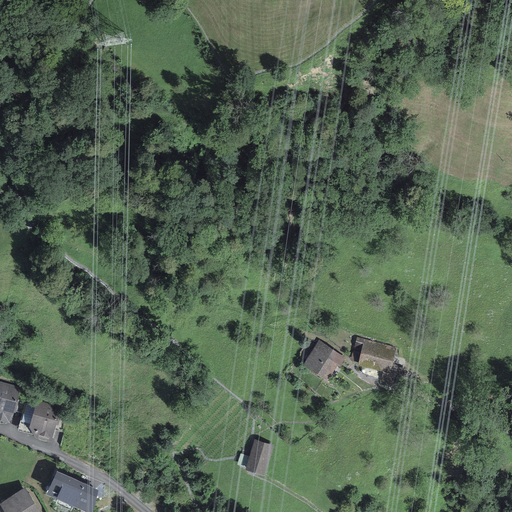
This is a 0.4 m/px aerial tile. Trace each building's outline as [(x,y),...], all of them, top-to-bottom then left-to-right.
[(355,362),(389,370),(395,346),(361,338),(355,362)] [(341,358),(319,341),(305,359),(327,375),(341,358)] [(0,418),(9,421),(19,388),(0,382),(0,418)] [(52,437),(60,412),(36,404),(28,430),(52,437)] [(272,446),(256,441),(248,468),(263,473),(272,446)] [(98,486),(59,467),(48,490),(92,511),(98,486)] [(39,511),(24,488),(0,503),(6,511),(39,511)]
